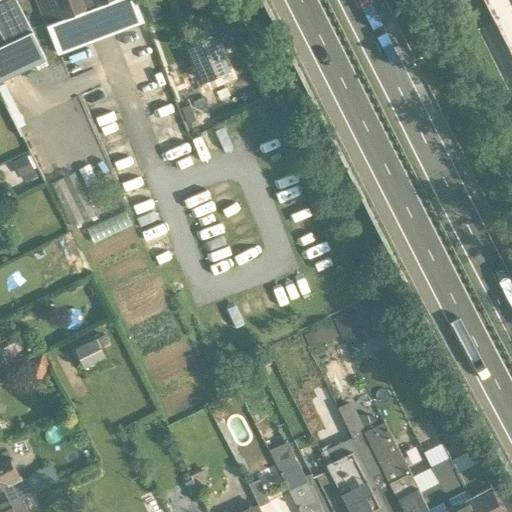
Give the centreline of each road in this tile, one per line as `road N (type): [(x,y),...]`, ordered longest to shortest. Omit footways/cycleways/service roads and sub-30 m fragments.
road 1 (motorway): [(299,0),(511,418)]
road 2 (motorway): [(511,309),(354,0)]
